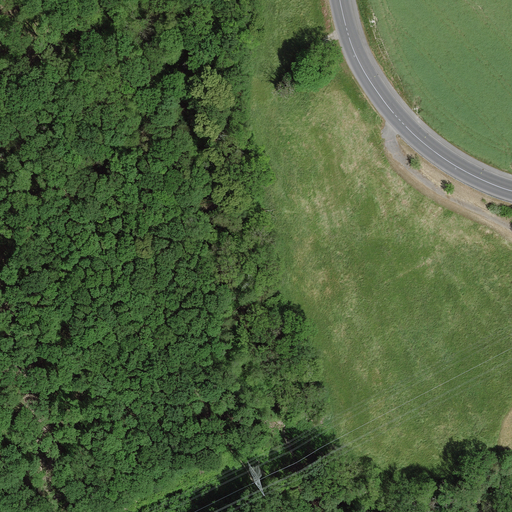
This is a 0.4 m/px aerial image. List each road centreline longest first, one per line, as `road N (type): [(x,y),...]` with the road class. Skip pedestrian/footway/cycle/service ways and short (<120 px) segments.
road 1 (tertiary): [(511,190),(444,158),(397,116),(358,59),(340,0)]
road 2 (track): [(397,116),(389,135),(406,163),(511,227)]
